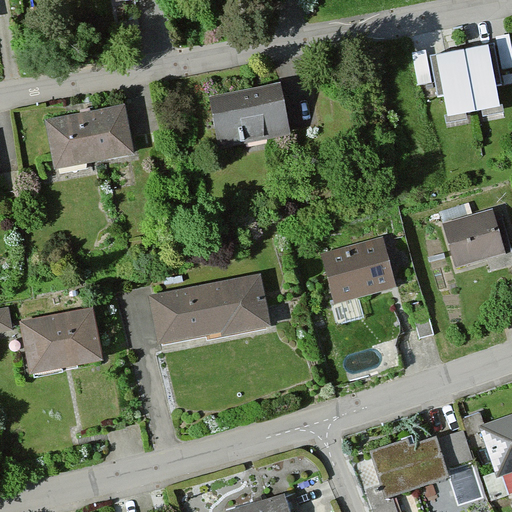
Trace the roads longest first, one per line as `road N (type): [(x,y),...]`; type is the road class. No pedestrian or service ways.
road 1 (residential): [(0,97),(511,2)]
road 2 (residential): [(0,501),(316,421)]
road 3 (residential): [(316,421),(511,357)]
